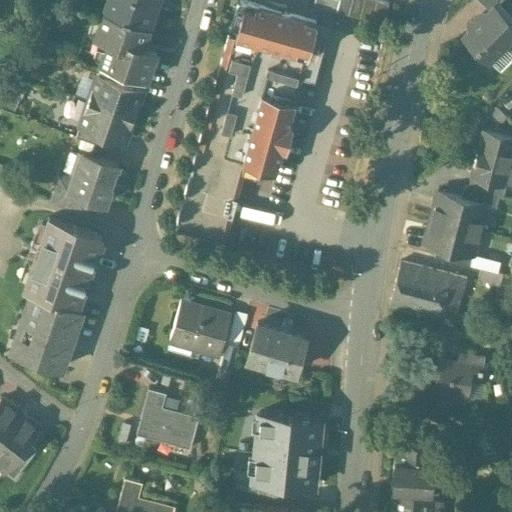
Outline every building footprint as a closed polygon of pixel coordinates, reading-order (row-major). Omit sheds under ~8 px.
[(149,13),(111,0),(102,0),(95,23),(107,27),(99,51),(100,51),(134,63),(145,67),(154,42),(144,38),(142,34),(149,13)] [(111,0),(149,13),(153,0),(111,0)] [(314,13),(264,0),(235,0),(223,40),(222,40),(221,42),(222,42),(217,63),(216,63),(215,65),(216,65),(210,86),(209,86),(209,88),(210,88),(204,109),(203,109),(202,111),(203,111),(197,133),(196,133),(195,135),(196,135),(197,134),(246,148),(274,156),(276,157),(276,155),(275,155),(281,134),(282,134),(283,132),(282,132),(288,110),(289,110),(289,109),(288,109),(294,88),(295,88),(296,86),(295,86),(301,65),(302,63),(301,63),(308,35),(313,18),(314,13)] [(385,0),(343,0),(382,11),(385,0)] [(484,0),(480,4),(474,4),(471,8),(470,13),(471,13),(462,22),(475,35),(475,42),(480,47),(487,47),(511,23),(511,10),(501,0),(484,0)] [(319,19),(313,18),(308,35),(314,37),(317,27),(319,19)] [(134,63),(100,51),(96,63),(130,74),(134,63)] [(130,74),(96,63),(88,87),(133,102),(142,78),(130,74)] [(133,102),(88,87),(80,111),(114,123),(125,127),(133,102)] [(114,123),(80,111),(76,122),(110,134),(114,123)] [(511,127),(511,122),(482,115),(470,159),(502,168),(502,166),(511,127)] [(246,148),(197,134),(196,135),(174,214),(223,228),(234,187),(246,148)] [(98,145),(78,138),(77,140),(81,141),(70,172),(68,177),(89,185),(104,189),(109,175),(107,174),(115,151),(117,151),(117,150),(99,143),(98,145)] [(502,168),(470,159),(467,170),(467,171),(498,179),(502,180),(506,167),(502,166),(502,168)] [(89,185),(68,177),(70,172),(57,167),(50,188),(84,200),(89,185)] [(498,179),(467,171),(467,170),(464,169),(461,181),(485,187),(484,189),(495,192),(498,179)] [(461,181),(437,175),(433,189),(435,189),(432,201),(478,213),(484,189),(485,187),(461,181)] [(104,220),(50,201),(25,273),(32,276),(78,292),(104,220)] [(478,213),(432,201),(429,213),(427,212),(424,226),(436,229),(471,238),(478,213)] [(471,238),(436,229),(433,241),(468,250),(471,238)] [(466,263),(400,246),(388,289),(452,308),(466,263)] [(502,258),(480,253),(477,264),(499,270),(502,258)] [(78,292),(32,276),(26,293),(31,295),(22,321),(17,319),(10,337),(60,355),(82,293),(78,292)] [(229,298),(181,284),(169,324),(171,324),(172,322),(192,328),(191,330),(218,338),(229,298)] [(278,312),(257,306),(247,341),(294,354),(304,320),(292,316),(291,315),(291,316),(279,312),(278,312)] [(238,329),(226,326),(219,349),(231,353),(238,329)] [(462,343),(440,339),(434,373),(438,374),(438,375),(447,376),(447,375),(466,378),(468,362),(478,364),(482,339),(464,336),(462,343)] [(198,402),(161,392),(165,379),(151,375),(142,406),(150,409),(147,421),(172,427),(175,419),(192,424),(198,402)] [(0,386),(0,424),(21,397),(3,383),(0,386)] [(320,402),(259,395),(252,462),(313,468),(320,402)] [(21,397),(0,424),(0,451),(5,456),(27,428),(39,412),(21,397)] [(434,418),(398,416),(396,444),(393,444),(391,471),(394,471),(392,501),(411,502),(411,503),(413,503),(414,502),(429,503),(430,483),(434,418)] [(27,428),(5,456),(14,463),(36,435),(27,428)] [(168,511),(174,491),(136,481),(141,466),(126,461),(117,492),(125,494),(121,509),(132,511),(168,511)] [(443,483),(430,483),(429,503),(442,504),(443,483)] [(251,511),(306,511),(307,499),(303,499),(303,495),(292,495),(292,494),(286,494),(286,493),(260,492),(259,503),(252,502),(251,511)]
